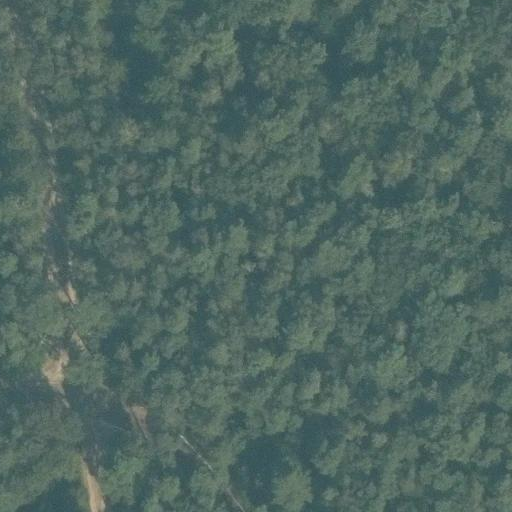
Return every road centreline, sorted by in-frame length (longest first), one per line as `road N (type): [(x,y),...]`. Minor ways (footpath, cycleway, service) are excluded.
road 1 (track): [(73,393),(29,0)]
road 2 (track): [(73,393),(158,436),(220,511)]
road 3 (track): [(103,511),(73,393)]
